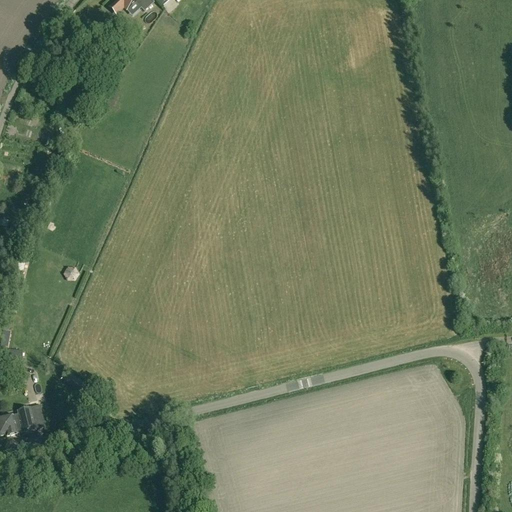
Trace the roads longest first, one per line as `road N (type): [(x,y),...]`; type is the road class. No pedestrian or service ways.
road 1 (unclassified): [(474,511),(480,387),(469,362),(445,352),(0,462)]
road 2 (unclassified): [(0,129),(23,67),(76,0)]
